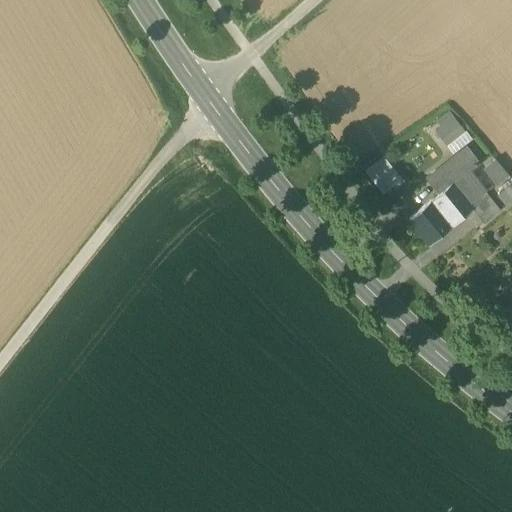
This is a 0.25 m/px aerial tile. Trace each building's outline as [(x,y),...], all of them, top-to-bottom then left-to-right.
[(449,152),(469,137),(447,108),(427,123),(449,152)] [(427,179),(439,194),(453,183),(470,204),(484,192),(485,193),(469,172),(478,164),(466,148),(427,179)] [(381,154),(361,167),(378,193),(398,180),(381,154)] [(484,165),(499,182),(507,176),(492,158),(484,165)] [(474,207),(470,204),(453,183),(439,194),(409,220),(429,245),(452,226),(472,209),(474,207)] [(472,209),(484,223),(499,211),(485,193),(484,192),(470,204),(474,207),(472,209)]
